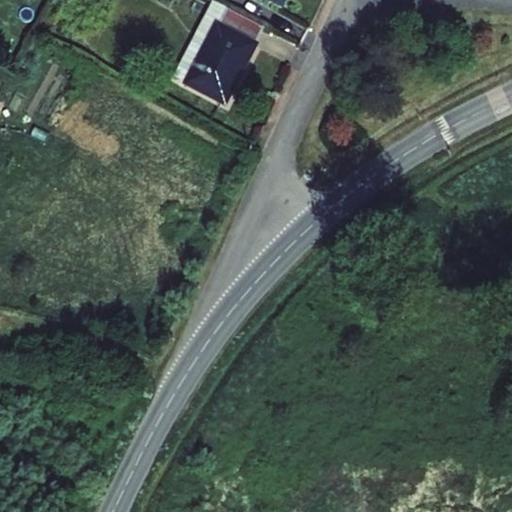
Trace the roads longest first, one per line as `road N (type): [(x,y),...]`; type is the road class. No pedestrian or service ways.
road 1 (tertiary): [(264,274),(366,181),(511,97)]
road 2 (residential): [(356,0),(274,161),(257,218),(264,274)]
road 3 (tertiary): [(113,511),(189,369),(264,274)]
